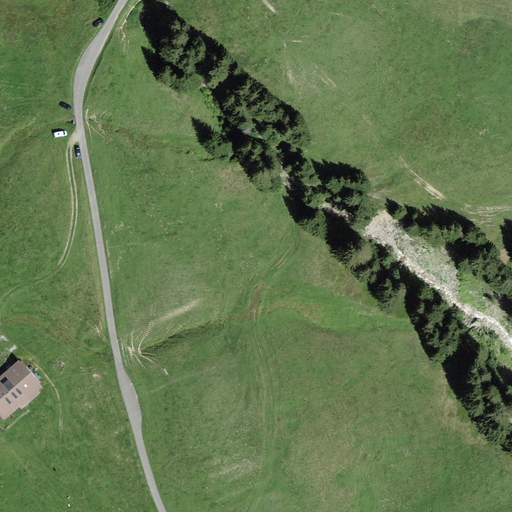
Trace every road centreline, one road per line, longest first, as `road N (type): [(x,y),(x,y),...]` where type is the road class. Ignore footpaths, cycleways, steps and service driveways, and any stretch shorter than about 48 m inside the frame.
road 1 (track): [(0,334),(37,361),(139,511)]
road 2 (track): [(0,303),(63,259),(75,205),(69,149),(80,133)]
